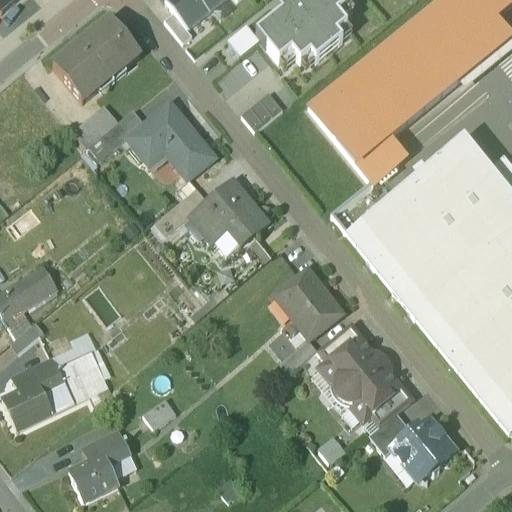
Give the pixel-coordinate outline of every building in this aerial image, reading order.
[(0,0),(0,17),(0,18),(15,6),(9,0),(0,0)] [(187,37),(209,19),(193,0),(157,0),(173,20),(187,37)] [(193,0),(209,19),(232,1),(231,0),(193,0)] [(261,48),(278,70),(291,60),(300,71),(310,63),(315,70),(342,48),(337,42),(346,34),(336,22),(348,12),(338,0),(297,0),(278,16),(281,20),(255,41),(261,48)] [(511,0),(447,0),(305,115),(372,198),(410,167),(393,147),(511,50),(511,47),(496,28),(511,14),(511,0)] [(187,37),(173,20),(164,28),(182,51),(192,43),(187,37)] [(140,62),(110,26),(52,73),(83,108),(140,62)] [(244,33),(225,48),(238,64),(261,48),(255,41),(244,33)] [(255,138),(281,116),(268,101),(242,123),(255,138)] [(144,131),(127,145),(129,147),(150,173),(166,160),(188,187),(215,165),(170,110),(144,131)] [(105,112),(73,138),(87,155),(101,143),(118,129),(105,112)] [(118,129),(101,143),(114,159),(129,147),(127,145),(144,131),(133,117),(118,129)] [(341,242),(506,445),(511,440),(511,209),(460,146),(341,242)] [(208,208),(190,223),(191,224),(213,250),(215,248),(213,245),(226,234),(242,252),(269,229),(234,187),(208,208)] [(198,195),(166,221),(178,235),(191,224),(190,223),(208,208),(198,195)] [(166,221),(155,230),(167,244),(178,235),(166,221)] [(46,274),(3,300),(17,322),(60,295),(46,274)] [(309,275),(275,301),(310,346),(343,320),(309,275)] [(17,322),(3,300),(0,302),(0,323),(4,330),(16,323),(17,322)] [(16,323),(4,330),(7,335),(19,328),(16,323)] [(11,350),(18,359),(42,339),(35,330),(11,350)] [(377,362),(371,360),(349,333),(327,352),(336,364),(321,376),(334,391),(334,398),(338,405),(344,410),(351,412),(363,427),(378,414),(388,426),(410,408),(388,381),(388,375),(386,369),(382,365),(377,362)] [(308,346),(280,369),(289,380),(317,357),(308,346)] [(90,358),(56,375),(73,410),(107,393),(99,377),(90,358)] [(51,365),(12,384),(19,399),(37,390),(52,421),(73,410),(56,375),(51,365)] [(19,399),(1,407),(16,438),(52,421),(37,390),(19,399)] [(167,404),(144,421),(155,436),(178,419),(167,404)] [(397,420),(369,443),(385,463),(393,456),(392,456),(412,439),(397,420)] [(412,439),(392,456),(393,456),(407,474),(415,468),(425,481),(427,479),(434,480),(440,475),(440,468),(453,458),(430,429),(420,437),(418,434),(412,439)] [(118,438),(88,452),(95,467),(104,463),(108,472),(130,462),(118,438)] [(331,447),(318,457),(329,469),(341,459),(331,447)] [(95,467),(68,480),(82,509),(118,493),(108,472),(104,463),(95,467)] [(232,485),(219,495),(229,509),(242,498),(232,485)]
